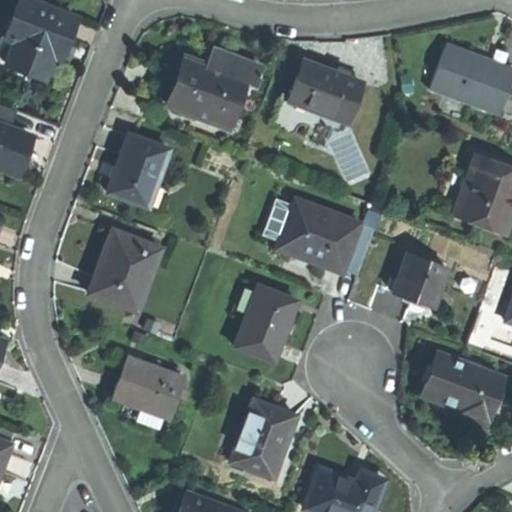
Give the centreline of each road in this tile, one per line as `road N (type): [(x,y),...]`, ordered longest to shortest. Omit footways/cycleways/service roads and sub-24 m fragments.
road 1 (residential): [(78,423),(38,337),(34,266),(130,0)]
road 2 (residential): [(209,0),(305,20),(464,0)]
road 3 (residential): [(455,497),(388,434),(349,367)]
